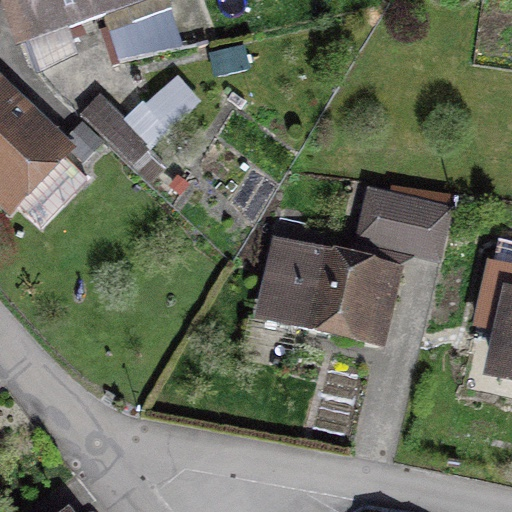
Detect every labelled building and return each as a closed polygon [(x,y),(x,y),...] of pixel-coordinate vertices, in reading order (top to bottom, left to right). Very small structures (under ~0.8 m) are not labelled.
[(8,0),(23,37),(101,8),(97,0),(8,0)] [(134,28),(171,13),(166,0),(97,0),(101,8),(105,21),(128,12),(134,28)] [(100,98),(81,118),(132,167),(152,147),(100,98)] [(0,195),(10,205),(58,154),(0,99),(0,195)] [(359,241),(435,258),(446,209),(370,191),(359,241)] [(393,271),(282,246),(265,320),(376,345),(393,271)] [(488,294),(510,306),(495,373),(511,377),(511,270),(494,266),(488,294)]
